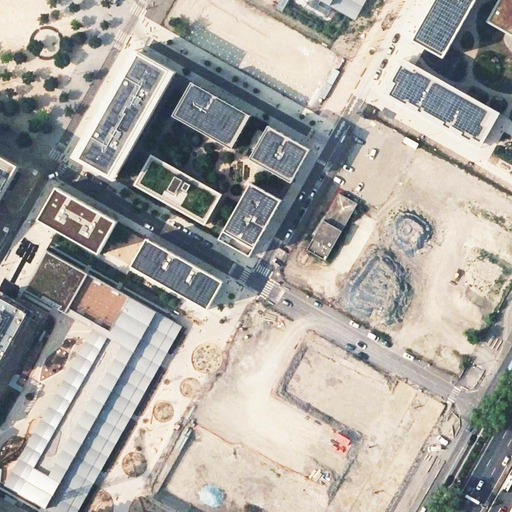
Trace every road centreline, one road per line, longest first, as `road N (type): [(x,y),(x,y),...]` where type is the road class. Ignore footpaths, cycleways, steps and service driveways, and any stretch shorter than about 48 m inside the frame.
road 1 (residential): [(254,281),(483,411)]
road 2 (residential): [(127,29),(331,144)]
road 3 (residential): [(50,167),(254,281)]
road 4 (residential): [(331,144),(411,0)]
road 5 (residential): [(127,29),(50,167)]
road 6 (residential): [(254,281),(331,144)]
